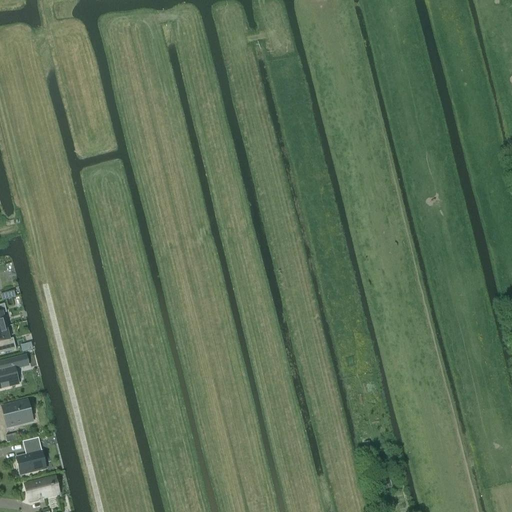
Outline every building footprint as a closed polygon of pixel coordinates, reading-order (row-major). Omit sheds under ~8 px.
[(14,291),(5,293),(7,300),(15,297),(14,291)] [(0,353),(16,350),(13,339),(8,340),(5,327),(0,328),(0,353)] [(0,390),(19,386),(19,385),(16,370),(25,368),(22,356),(0,361),(0,390)] [(8,411),(2,412),(5,425),(16,422),(17,427),(33,423),(27,400),(7,405),(8,411)] [(15,434),(5,437),(7,443),(16,441),(15,434)] [(42,451),(41,451),(38,438),(25,442),(28,455),(16,458),(20,476),(47,469),(42,451)] [(44,500),(60,496),(56,478),(26,485),(30,501),(43,498),(44,500)]
